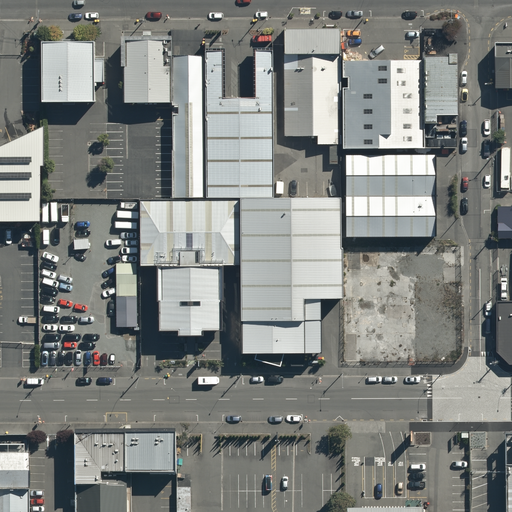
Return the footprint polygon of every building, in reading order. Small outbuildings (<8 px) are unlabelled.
[(340,29),(285,30),(285,135),(318,135),(340,135),(340,29)] [(171,41),(125,42),(126,82),(126,102),(171,102),(171,57),(171,41)] [(511,89),(511,42),(497,43),(497,89),(511,89)] [(95,43),(42,43),(42,59),(42,97),(95,97),(96,83),(105,82),(104,58),(95,58),(95,43)] [(208,53),(208,198),(240,197),(274,198),(274,136),(274,53),(256,53),(256,97),(226,97),(226,53),(208,53)] [(204,56),(171,57),(173,198),(204,198),(204,56)] [(457,56),(425,56),(425,123),(457,123),(457,56)] [(421,60),(344,60),(344,148),(422,148),(421,60)] [(0,215),(37,215),(40,200),(40,128),(10,141),(0,146),(0,215)] [(435,155),(345,155),(345,238),(435,237),(435,155)] [(140,267),(158,267),(159,332),(223,331),(222,266),(241,266),(240,197),(204,198),(173,198),(140,199),(140,267)] [(274,198),(240,197),(241,266),(242,355),(255,355),(254,359),(280,367),(283,355),(321,355),(321,301),(343,301),(342,197),(274,198)] [(511,206),(499,206),(499,238),(511,238),(511,206)] [(137,264),(118,264),(119,326),(137,326),(137,264)] [(511,300),(497,300),(497,351),(511,364),(511,300)] [(86,311),(77,311),(78,353),(86,353),(86,311)] [(74,321),(64,321),(64,336),(74,336),(74,321)] [(128,486),(127,473),(149,473),(177,473),(177,431),(149,431),(75,431),(75,435),(75,486),(128,486)] [(29,454),(0,454),(0,489),(29,489),(29,454)] [(127,511),(128,486),(75,486),(74,511),(127,511)] [(29,511),(29,489),(0,489),(0,511),(29,511)]
